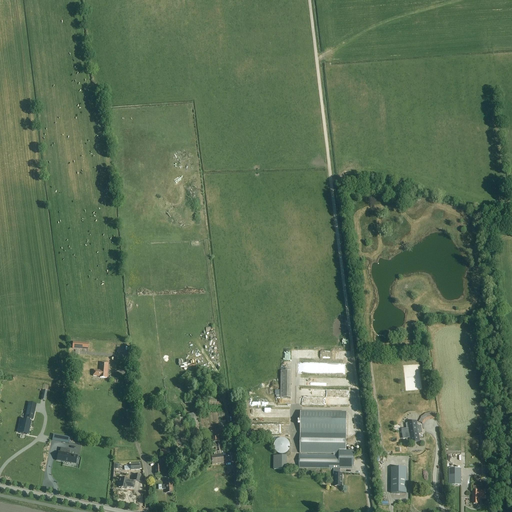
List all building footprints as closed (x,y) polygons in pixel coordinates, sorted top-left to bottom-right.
[(108,363),(100,363),(99,370),(94,370),(93,376),(100,377),(107,378),(108,363)] [(280,398),(291,398),(291,372),(280,372),(280,398)] [(337,379),(324,378),(323,387),(337,387),(337,379)] [(242,427),(239,406),(229,407),(230,416),(232,416),(234,428),(242,427)] [(18,434),(26,435),(29,419),(32,420),(35,409),(27,407),(26,412),(27,413),(25,422),(21,421),(18,434)] [(299,456),(299,468),(333,469),(333,475),(335,475),(334,487),(342,487),(342,474),(340,474),(340,469),(352,469),(352,466),(354,466),(354,451),(346,450),(346,413),(300,412),(300,452),(300,454),(334,454),(334,455),(299,455),(299,456)] [(208,417),(199,418),(198,413),(174,416),(177,438),(187,437),(185,425),(190,425),(191,437),(207,435),(206,429),(209,429),(210,429),(219,428),(219,427),(226,426),(225,421),(218,422),(218,418),(225,417),(224,413),(217,414),(217,413),(212,414),(212,413),(207,414),(208,417)] [(421,426),(417,426),(417,422),(406,424),(407,429),(409,428),(410,437),(411,437),(412,442),(419,441),(418,437),(419,436),(418,434),(422,433),(421,426)] [(220,435),(209,436),(211,453),(214,453),(214,456),(211,456),(212,464),(223,463),(222,454),(221,451),(222,451),(220,435)] [(117,463),(117,442),(108,441),(107,463),(117,463)] [(59,454),(59,456),(60,456),(59,460),(73,463),(74,463),(74,459),(75,459),(75,458),(74,458),(75,457),(75,456),(69,455),(69,454),(70,450),(60,448),(60,452),(59,453),(59,454)] [(287,456),(274,456),(274,470),(287,470),(287,456)] [(461,469),(449,469),(449,485),(461,485),(461,469)] [(391,473),(391,493),(406,493),(406,473),(391,473)] [(120,478),(119,484),(119,488),(126,489),(127,487),(134,488),(135,482),(135,481),(139,482),(140,476),(134,475),(133,481),(128,480),(120,478)] [(480,499),(483,499),(484,499),(485,491),(472,491),(472,503),(473,503),(473,504),(478,504),(478,500),(480,501),(480,499)]
